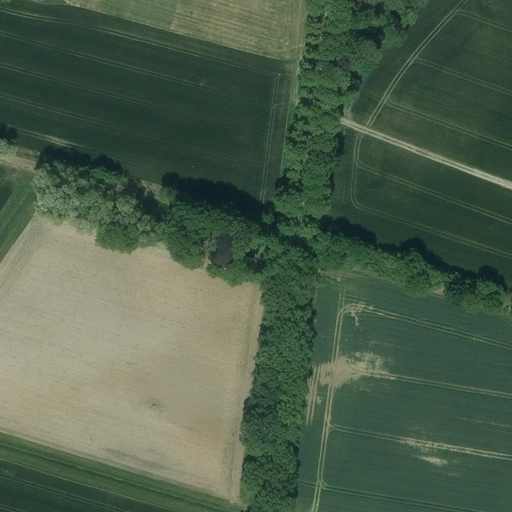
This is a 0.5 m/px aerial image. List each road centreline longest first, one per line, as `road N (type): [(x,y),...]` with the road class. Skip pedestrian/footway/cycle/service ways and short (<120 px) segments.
road 1 (track): [(329,0),(263,511)]
road 2 (track): [(0,155),(298,241)]
